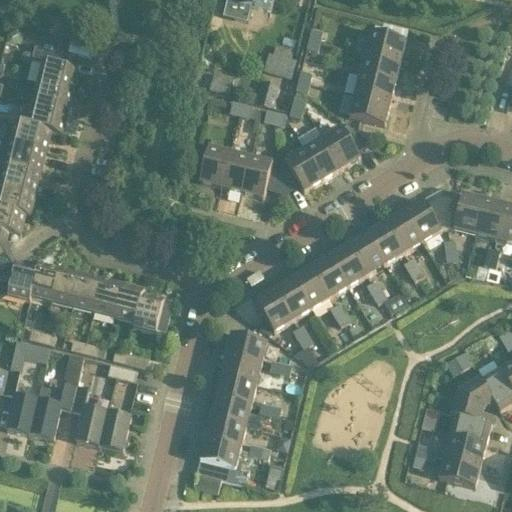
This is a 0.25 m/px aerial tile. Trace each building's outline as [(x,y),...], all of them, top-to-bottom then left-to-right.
[(270,15),(273,0),(237,0),(236,7),(270,15)] [(377,24),(374,35),(403,44),(406,32),(377,24)] [(310,44),(321,47),(324,37),(312,34),(310,44)] [(365,58),(400,67),(406,45),(370,36),(365,58)] [(321,47),(310,44),(307,55),(318,58),(321,47)] [(78,75),(77,75),(80,62),(37,51),(34,64),(43,66),(38,88),(73,96),(78,75)] [(296,64),(270,57),(265,76),(272,78),(269,87),(279,90),(289,93),(296,64)] [(360,79),(395,88),(400,67),(365,58),(360,79)] [(201,75),(198,89),(209,92),(212,78),(201,75)] [(299,86),(310,89),(313,79),(301,76),(299,86)] [(209,92),(208,94),(229,99),(233,82),(213,77),(212,78),(209,92)] [(354,100),(390,109),(395,88),(360,79),(354,100)] [(263,85),(256,108),(272,113),(279,90),(269,87),(263,85)] [(310,89),(299,86),(296,96),(307,100),(310,89)] [(33,109),(67,117),(73,96),(38,88),(33,109)] [(390,109),(354,100),(349,122),(385,130),(390,109)] [(303,114),(304,115),(307,105),(295,101),(293,111),(303,114)] [(239,121),(242,109),(233,107),(230,118),(239,121)] [(16,127),(62,138),(67,117),(33,109),(27,129),(16,126),(16,127)] [(242,109),(239,121),(250,124),(253,112),(242,109)] [(303,114),(293,111),(290,122),(301,125),(304,115),(303,114)] [(273,128),(276,117),(267,115),(264,127),(274,129),(273,128)] [(273,128),(274,129),(284,132),(287,120),(276,117),(273,128)] [(2,146),(46,156),(51,136),(62,139),(62,138),(16,127),(11,148),(2,145),(2,146)] [(323,143),(341,174),(360,163),(342,132),(323,143)] [(304,154),(323,186),(341,174),(323,143),(304,154)] [(0,167),(6,169),(41,177),(46,156),(2,146),(0,154),(0,167)] [(221,192),(230,157),(209,151),(200,187),(221,192)] [(323,186),(304,154),(285,165),(304,197),(323,186)] [(221,192),(242,198),(251,162),(230,157),(221,192)] [(251,162),(242,198),(264,203),(273,167),(251,162)] [(1,190),(35,198),(41,177),(6,169),(1,190)] [(0,211),(30,219),(35,198),(1,190),(0,191),(0,211)] [(475,239),(484,204),(463,198),(454,234),(475,239)] [(496,245),(505,209),(484,204),(475,239),(496,245)] [(403,216),(422,247),(442,236),(423,205),(403,216)] [(511,210),(505,209),(496,245),(511,248),(511,210)] [(5,248),(8,237),(20,240),(25,219),(30,220),(30,219),(0,211),(0,263),(11,257),(5,248)] [(385,227),(404,259),(422,247),(403,216),(385,227)] [(367,238),(385,270),(404,259),(385,227),(367,238)] [(348,250),(367,281),(385,270),(367,238),(348,250)] [(446,257),(457,255),(456,245),(444,247),(446,257)] [(330,261),(349,292),(367,281),(348,250),(330,261)] [(487,262),(498,265),(501,255),(489,252),(487,262)] [(457,255),(446,257),(448,268),(459,266),(457,255)] [(16,266),(11,257),(0,263),(0,303),(4,304),(8,301),(29,306),(39,267),(38,271),(17,266),(16,266)] [(311,272),(330,303),(349,292),(330,261),(311,272)] [(487,262),(484,272),(490,274),(496,275),(498,265),(487,262)] [(409,278),(419,272),(414,264),(404,270),(409,278)] [(39,267),(29,306),(30,306),(31,302),(51,307),(60,272),(39,267)] [(60,272),(51,307),(72,312),(81,277),(60,272)] [(293,283),(312,314),(330,303),(311,272),(293,283)] [(419,272),(409,278),(415,287),(425,281),(419,272)] [(496,275),(490,274),(487,287),(499,289),(502,277),(496,276),(496,275)] [(81,277),(72,312),(93,317),(102,282),(81,277)] [(102,282),(93,317),(114,322),(123,288),(102,282)] [(274,294),(293,326),(312,314),(293,283),(274,294)] [(372,300),(382,294),(378,286),(367,292),(372,300)] [(123,288),(114,322),(135,327),(133,332),(134,332),(144,293),(123,288)] [(144,293),(134,332),(156,338),(156,334),(166,337),(173,310),(163,307),(164,303),(143,298),(144,293)] [(293,326),(274,294),(255,306),(274,337),(293,326)] [(382,294),(372,300),(378,310),(388,303),(382,294)] [(335,323),(346,316),(341,308),(330,315),(335,323)] [(346,316),(335,323),(341,332),(351,326),(346,316)] [(298,345),(308,339),(304,331),(293,337),(298,345)] [(44,337),(33,334),(30,344),(41,347),(44,337)] [(505,350),(511,345),(511,339),(510,335),(499,342),(505,350)] [(41,347),(54,351),(57,341),(44,337),(41,347)] [(226,360),(262,369),(267,347),(231,339),(226,360)] [(308,339),(298,345),(304,354),(314,348),(308,339)] [(86,348),(74,345),(72,355),(83,358),(86,348)] [(83,358),(96,361),(99,351),(86,348),(83,358)] [(128,358),(116,356),(114,365),(125,368),(128,358)] [(125,368),(148,374),(150,364),(128,358),(125,368)] [(456,363),(463,375),(472,369),(465,358),(456,363)] [(262,369),(226,360),(221,381),(256,390),(262,369)] [(463,375),(456,363),(447,369),(453,381),(463,375)] [(11,366),(8,377),(3,400),(14,402),(7,435),(30,440),(38,405),(28,403),(29,398),(24,388),(18,387),(23,368),(11,366)] [(282,368),(272,366),(270,377),(279,379),(282,368)] [(511,367),(500,375),(511,394),(511,367)] [(279,379),(290,382),(292,370),(282,368),(279,379)] [(137,376),(110,369),(107,380),(135,387),(137,376)] [(0,398),(3,400),(8,377),(0,375),(0,398)] [(501,417),(511,410),(511,394),(500,375),(482,385),(501,417)] [(256,390),(221,381),(216,402),(251,411),(256,390)] [(452,419),(475,424),(479,411),(491,403),(500,418),(501,417),(482,385),(480,382),(458,395),(452,419)] [(72,416),(77,392),(66,390),(64,397),(42,392),(39,405),(38,405),(30,440),(54,445),(61,414),(72,416)] [(72,416),(82,418),(76,446),(99,452),(107,417),(86,412),(89,395),(77,392),(72,416)] [(251,411),(216,402),(211,423),(246,432),(251,411)] [(268,422),(271,410),(262,408),(259,420),(268,422)] [(271,410),(268,422),(279,424),(282,412),(271,410)] [(107,417),(99,452),(123,457),(131,422),(107,417)] [(491,429),(475,424),(452,419),(451,420),(455,421),(450,441),(486,450),(491,429)] [(246,432),(211,423),(205,444),(241,453),(246,432)] [(295,425),(285,423),(283,433),(293,435),(295,425)] [(480,471),(486,450),(450,441),(445,462),(480,471)] [(252,462),(249,461),(250,457),(241,455),(241,453),(205,444),(197,478),(221,484),(245,490),(252,462)] [(249,461),(252,462),(258,464),(261,452),(252,449),(250,457),(249,461)] [(261,452),(258,464),(269,466),(271,454),(261,452)] [(425,464),(427,464),(435,466),(438,455),(428,452),(425,464)] [(413,472),(424,475),(427,464),(425,464),(416,461),(413,472)] [(480,471),(445,462),(440,484),(475,493),(480,471)] [(266,494),(278,497),(284,472),(272,469),(266,494)] [(221,484),(197,478),(194,492),(218,498),(221,484)]
